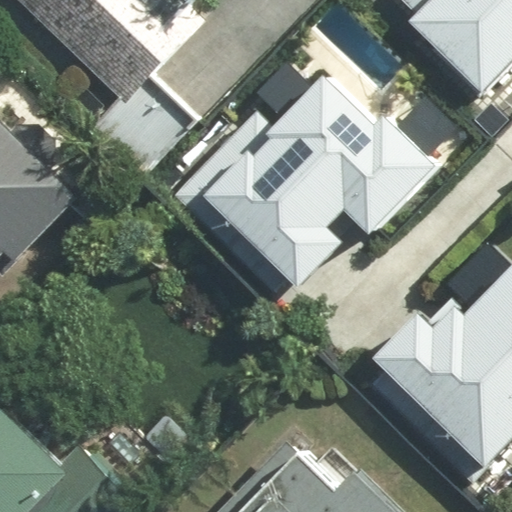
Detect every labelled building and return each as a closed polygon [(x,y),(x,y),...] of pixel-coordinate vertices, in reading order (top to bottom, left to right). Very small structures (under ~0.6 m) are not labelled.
[(34,0),(142,101),(224,14),(211,1),(211,0),(34,0)] [(445,47),(495,96),(511,78),(511,0),(423,0),(458,34),(445,47)] [(261,111),(180,196),(283,293),(363,209),(382,227),(443,162),(394,117),(386,126),(335,78),(284,132),(261,111)] [(101,189),(72,159),(72,135),(54,119),(32,120),(0,86),(0,256),(16,273),(101,189)] [(458,267),(354,374),(484,500),(511,470),(511,258),(481,290),(458,267)] [(13,381),(0,393),(0,511),(144,511),(162,495),(98,432),(82,449),(13,381)] [(429,511),(435,507),(384,457),(366,475),(328,439),(256,511),(429,511)]
